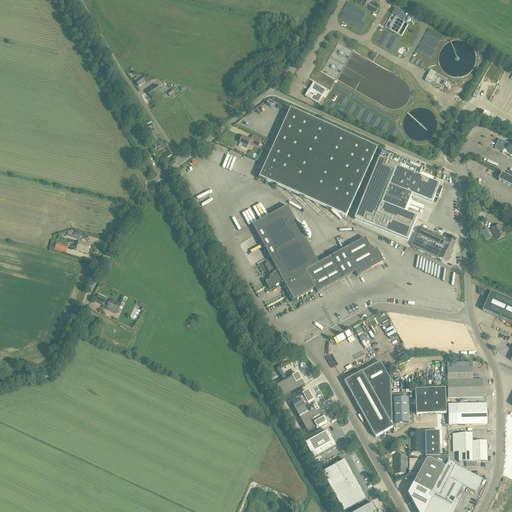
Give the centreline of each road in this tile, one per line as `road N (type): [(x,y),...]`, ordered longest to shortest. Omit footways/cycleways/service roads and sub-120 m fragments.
road 1 (unclassified): [(403,511),(311,344),(379,305),(472,321)]
road 2 (unclassified): [(472,321),(458,170),(274,93)]
road 3 (unclassified): [(0,385),(50,372),(130,215),(151,184),(182,160)]
road 4 (unclassified): [(481,511),(498,458),(499,409),(494,372),(472,321)]
road 5 (unclassified): [(182,160),(81,0)]
